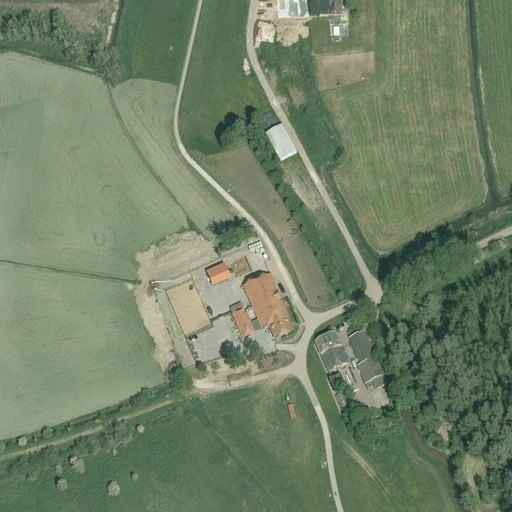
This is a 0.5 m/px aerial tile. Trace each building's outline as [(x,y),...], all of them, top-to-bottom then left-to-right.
[(342,18),(341,0),(309,0),(310,18),(330,18),(330,19),(342,18)] [(296,154),(282,127),(266,136),(281,162),(296,154)] [(223,267),(206,274),(211,285),(227,278),(223,267)] [(288,319),(272,282),(273,282),(270,275),(244,287),(258,320),(251,323),(247,315),(246,316),(243,310),(232,315),(242,338),(255,332),(262,329),(262,330),(263,331),(269,328),(275,341),(293,333),(287,320),(288,319)] [(387,386),(365,333),(349,340),(360,366),(358,367),(365,386),(372,383),(375,391),(387,386)] [(349,365),(335,335),(315,344),(328,374),(349,365)] [(345,390),(339,375),(328,379),(334,395),(345,390)] [(347,393),(335,397),(342,417),(354,413),(347,393)]
